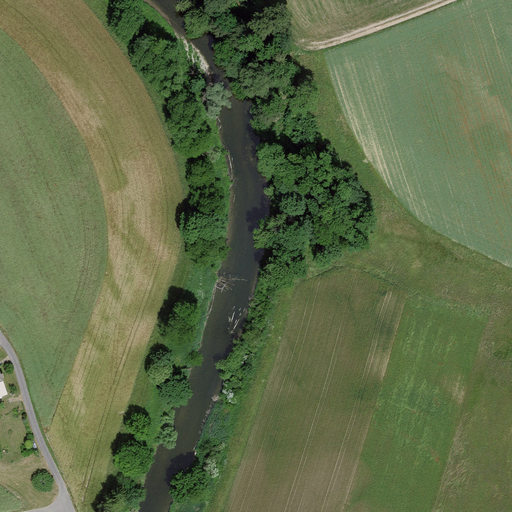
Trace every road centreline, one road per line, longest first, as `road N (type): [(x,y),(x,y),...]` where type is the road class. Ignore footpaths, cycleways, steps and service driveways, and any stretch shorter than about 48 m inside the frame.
road 1 (track): [(69,506),(0,337)]
road 2 (track): [(447,0),(319,46)]
